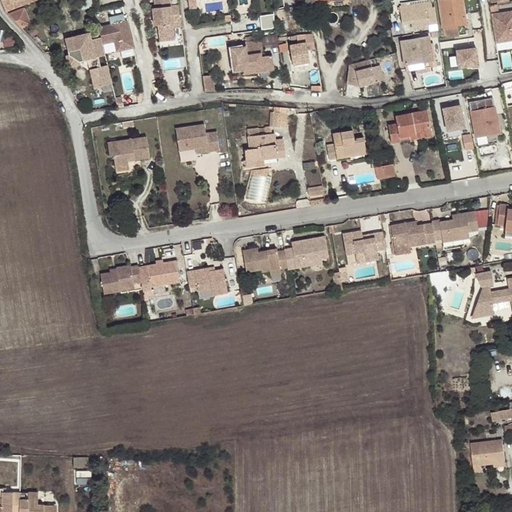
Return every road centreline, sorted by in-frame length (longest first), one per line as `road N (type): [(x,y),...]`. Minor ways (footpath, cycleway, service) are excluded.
road 1 (residential): [(511,185),(123,243),(105,239),(93,219),(73,118)]
road 2 (residential): [(197,96),(370,104),(511,77)]
